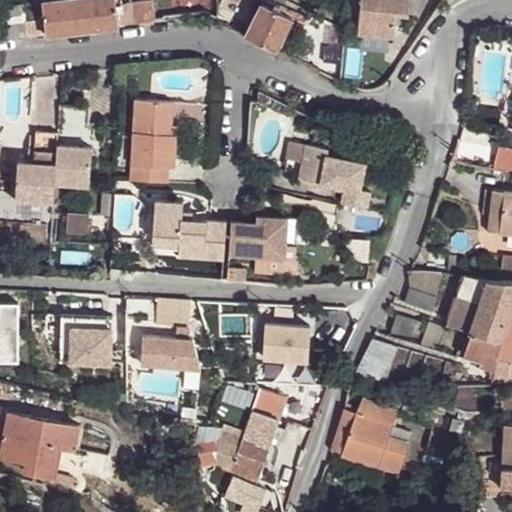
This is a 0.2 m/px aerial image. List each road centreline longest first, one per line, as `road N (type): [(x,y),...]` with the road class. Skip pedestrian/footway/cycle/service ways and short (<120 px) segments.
road 1 (residential): [(0,57),(205,42),(325,96),(388,109),(406,103),(438,67)]
road 2 (residential): [(0,279),(342,295),(384,289)]
road 3 (residential): [(303,511),(384,289)]
road 4 (unknown): [(215,291),(241,58)]
road 5 (residential): [(384,289),(437,162),(438,67)]
